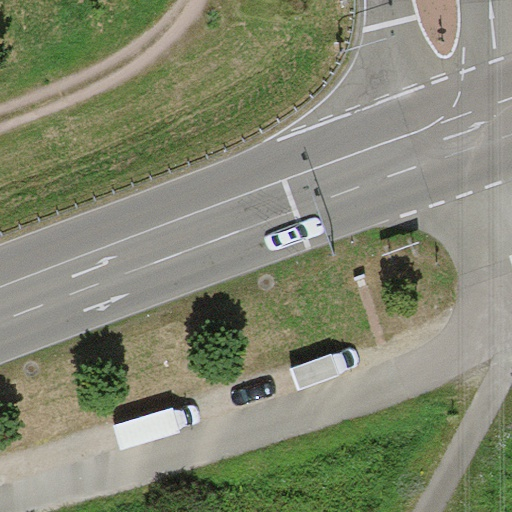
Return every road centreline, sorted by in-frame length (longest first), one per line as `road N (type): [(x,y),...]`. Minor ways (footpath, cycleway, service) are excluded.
road 1 (primary): [(0,306),(473,128)]
road 2 (track): [(0,115),(87,80),(152,30),(175,0)]
road 3 (motorway): [(386,0),(412,86),(473,128)]
road 4 (motorway): [(473,128),(494,60),(488,0)]
